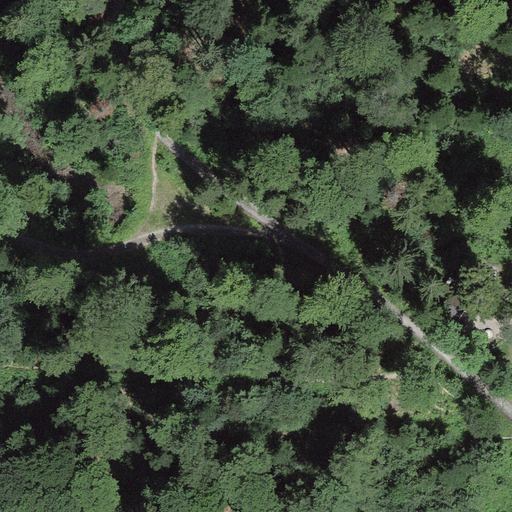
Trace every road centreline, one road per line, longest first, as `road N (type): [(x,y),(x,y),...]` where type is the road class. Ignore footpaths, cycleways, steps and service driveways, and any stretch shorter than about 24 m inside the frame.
road 1 (track): [(511,405),(334,265),(274,228)]
road 2 (track): [(123,0),(133,88),(170,136),(274,228)]
road 3 (track): [(274,228),(173,233),(74,254),(0,233)]
